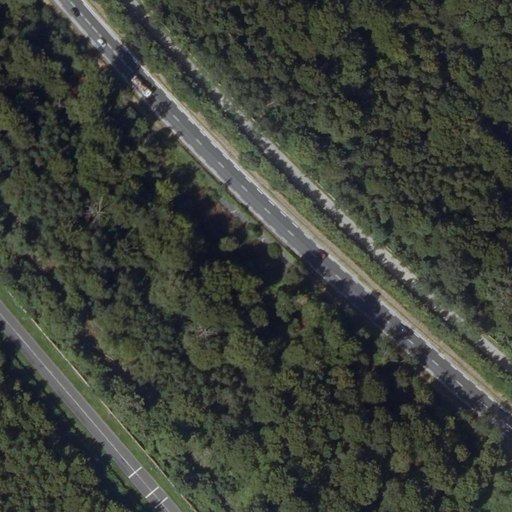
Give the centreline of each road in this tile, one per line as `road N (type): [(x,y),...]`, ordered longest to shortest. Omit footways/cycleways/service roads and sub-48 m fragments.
road 1 (primary): [(511,426),(243,187),(70,0)]
road 2 (unclassified): [(170,511),(0,312)]
